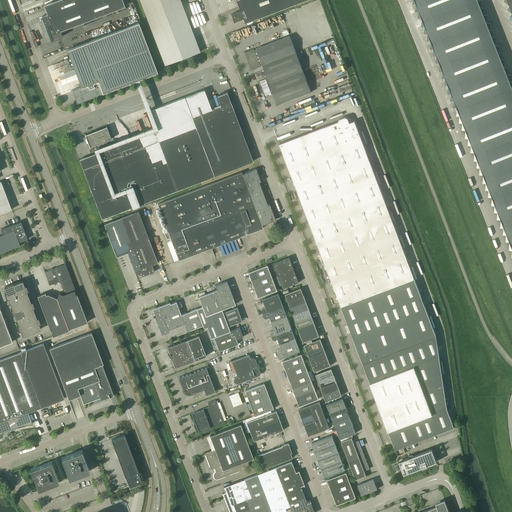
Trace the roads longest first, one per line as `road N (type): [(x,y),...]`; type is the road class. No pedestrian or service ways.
road 1 (unclassified): [(208,511),(130,310),(232,266)]
road 2 (unclassified): [(511,275),(401,0)]
road 3 (unclassified): [(392,495),(295,242)]
road 4 (unclassified): [(325,511),(232,266)]
road 5 (unclassified): [(295,242),(224,57)]
road 6 (tertiary): [(135,410),(69,235)]
road 7 (unclassified): [(58,121),(224,57)]
road 8 (unclassified): [(48,244),(0,116)]
road 9 (unknown): [(0,295),(17,339),(43,330),(19,274)]
road 10 (unclassified): [(58,121),(11,0)]
